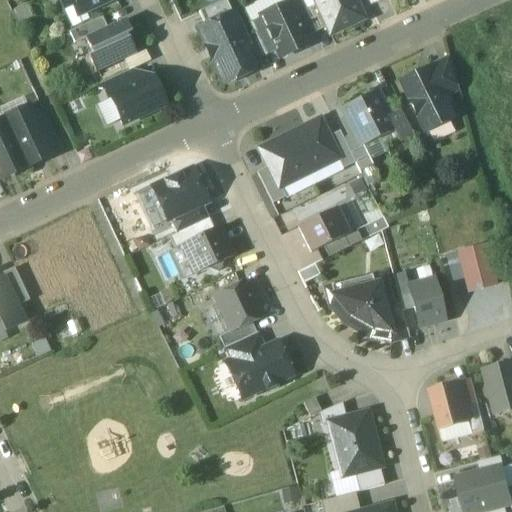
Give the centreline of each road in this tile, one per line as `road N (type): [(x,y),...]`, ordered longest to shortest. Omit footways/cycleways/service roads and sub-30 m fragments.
road 1 (residential): [(396,375),(358,374),(320,352),(217,123)]
road 2 (residential): [(485,0),(217,123)]
road 3 (residential): [(217,123),(0,224)]
road 4 (residential): [(434,511),(396,375)]
road 5 (residential): [(217,123),(157,0)]
road 6 (residential): [(396,375),(511,341)]
